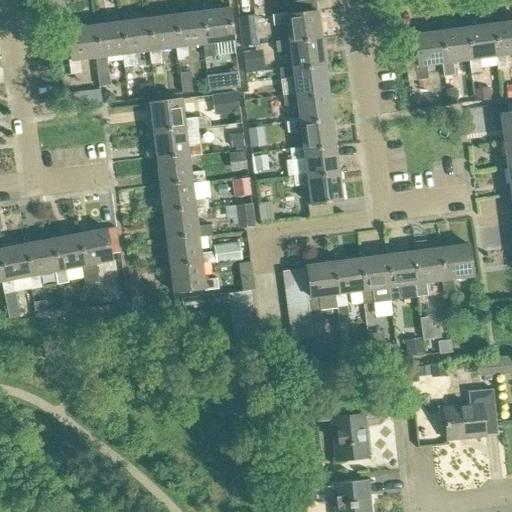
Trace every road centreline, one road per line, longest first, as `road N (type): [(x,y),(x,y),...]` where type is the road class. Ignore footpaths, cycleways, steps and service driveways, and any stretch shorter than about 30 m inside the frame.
road 1 (residential): [(382,216),(354,0)]
road 2 (residential): [(269,313),(258,233),(382,216)]
road 3 (residential): [(511,494),(421,506),(408,408)]
road 4 (residential): [(32,182),(10,0)]
